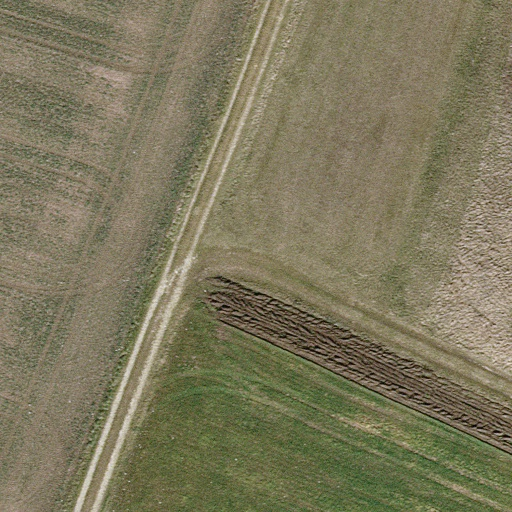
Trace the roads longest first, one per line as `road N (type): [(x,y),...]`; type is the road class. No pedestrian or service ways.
road 1 (track): [(88,511),(281,0)]
road 2 (track): [(170,293),(207,265),(269,269),(511,385)]
